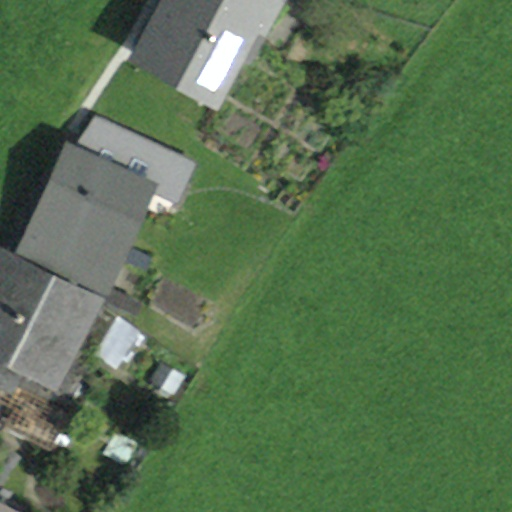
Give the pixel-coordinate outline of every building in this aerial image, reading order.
[(165,0),(137,52),(211,94),(252,21),(263,0),(165,0)] [(263,0),(252,21),(264,28),(279,0),(263,0)] [(95,123),(80,155),(72,151),(26,253),(99,286),(145,185),(173,198),(188,166),(95,123)] [(0,281),(0,379),(12,386),(15,380),(33,390),(15,425),(44,441),(42,446),(50,450),(62,427),(62,405),(94,353),(113,365),(136,328),(86,294),(13,256),(0,281)] [(15,511),(0,503),(0,511),(15,511)]
